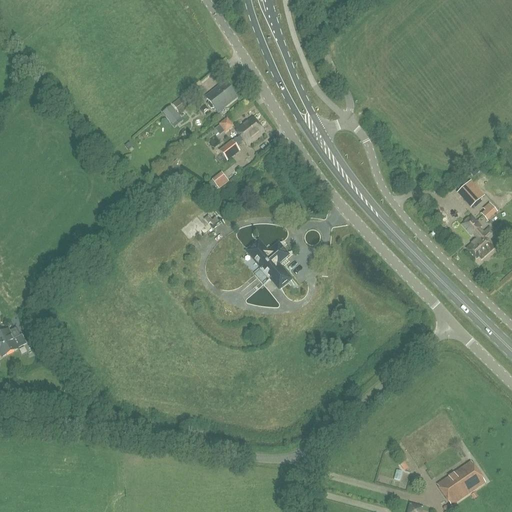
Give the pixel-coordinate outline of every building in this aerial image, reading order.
[(217,113),(237,98),(224,82),(205,98),(209,103),(208,106),(210,108),(213,108),(217,113)] [(180,114),(188,108),(180,98),(172,105),(180,114)] [(172,126),(181,119),(171,106),(162,113),(172,126)] [(246,146),(263,132),(252,118),(235,132),(246,146)] [(220,125),(226,133),(234,127),(228,119),(220,125)] [(227,161),(239,151),(231,141),(219,151),(227,161)] [(219,190),(228,182),(221,173),(212,180),(219,190)] [(471,208),(482,197),(468,182),(457,193),(471,208)] [(222,219),(210,205),(208,207),(214,215),(210,218),(208,216),(204,219),(208,224),(194,236),(197,239),(210,227),(211,228),(222,219)] [(485,220),(489,217),(484,212),(481,215),(485,220)] [(483,233),(478,229),(480,227),(470,217),(461,225),(471,236),(472,234),(477,239),(466,249),(475,259),(478,256),(481,260),(494,248),(488,242),(495,235),(489,228),(483,233)] [(267,254),(258,243),(247,252),(279,289),(289,280),(280,269),(276,269),(276,265),(287,256),(278,245),(267,254)] [(17,349),(25,345),(21,336),(13,341),(7,331),(0,334),(0,354),(1,357),(2,358),(6,356),(17,350),(17,349)] [(399,465),(403,472),(408,469),(404,462),(399,465)] [(484,483),(470,463),(437,485),(451,506),(484,483)]
